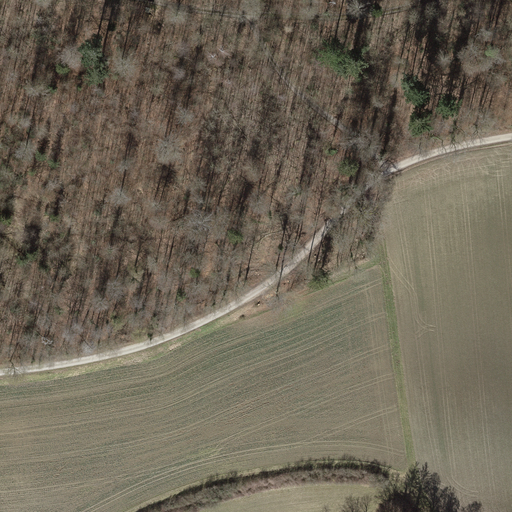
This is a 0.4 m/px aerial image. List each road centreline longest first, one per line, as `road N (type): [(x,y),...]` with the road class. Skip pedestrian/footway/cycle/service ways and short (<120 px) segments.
road 1 (track): [(428,0),(359,15),(253,15),(146,0)]
road 2 (track): [(390,169),(300,91),(253,15)]
